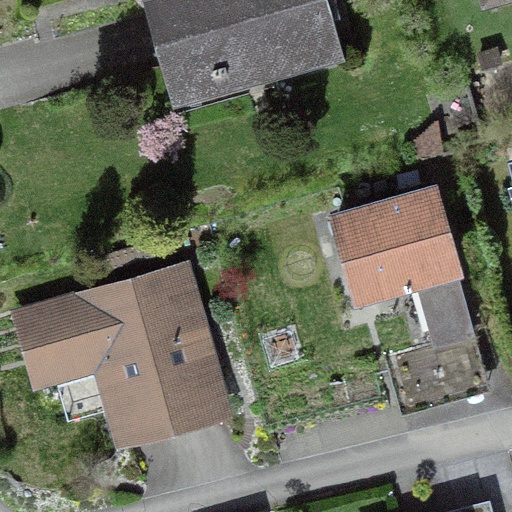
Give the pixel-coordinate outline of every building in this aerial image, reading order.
[(329,0),(144,0),(174,102),(345,53),(329,0)] [(504,60),(499,43),(476,51),(482,68),(504,60)] [(464,268),(437,175),(328,206),(355,299),(415,282),(433,343),(476,331),(458,270),(464,268)] [(104,409),(114,445),(233,412),(190,257),(10,305),(33,387),(56,380),(67,419),(104,409)] [(494,511),(490,495),(424,511),(494,511)]
